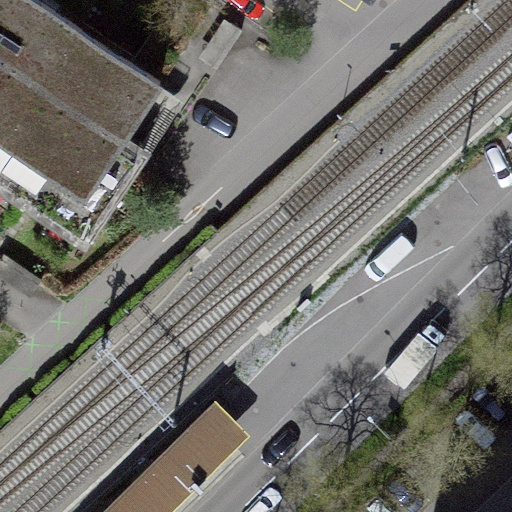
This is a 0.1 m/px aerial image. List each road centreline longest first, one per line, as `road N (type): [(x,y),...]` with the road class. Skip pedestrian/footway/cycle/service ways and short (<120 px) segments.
road 1 (primary): [(237,511),(511,242)]
road 2 (residential): [(425,0),(198,208)]
road 3 (residential): [(198,208),(0,388)]
